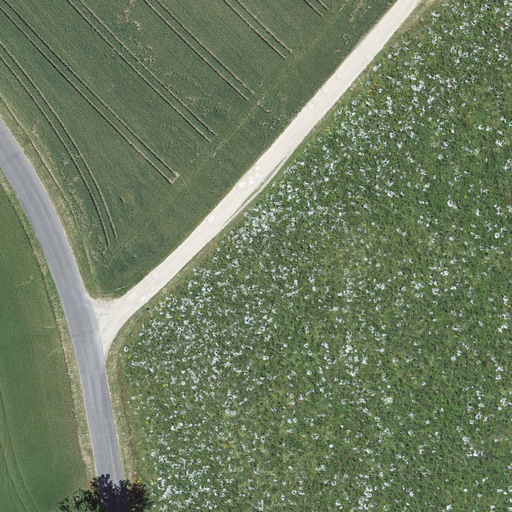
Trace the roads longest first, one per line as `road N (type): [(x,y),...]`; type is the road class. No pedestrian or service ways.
road 1 (track): [(85,338),(163,274),(421,0)]
road 2 (tertiary): [(115,511),(76,304),(48,229),(0,142)]
